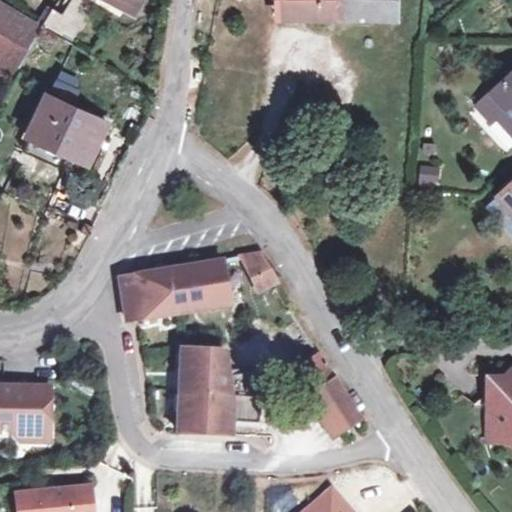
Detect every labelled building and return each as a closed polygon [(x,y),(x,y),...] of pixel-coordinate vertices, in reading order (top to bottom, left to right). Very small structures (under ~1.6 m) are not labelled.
[(143,0),(69,0),(61,14),(51,7),(40,25),(72,44),(99,0),(111,0),(135,13),(143,0)] [(399,0),(277,0),(277,17),(399,21),(399,0)] [(0,65),(10,72),(38,27),(0,4),(0,65)] [(511,134),(511,73),(476,106),(490,122),(496,117),(511,134)] [(56,81),(31,132),(71,151),(91,160),(109,123),(75,106),(81,92),(56,81)] [(71,151),(31,132),(27,141),(67,160),(71,151)] [(422,167),(421,179),(436,180),(437,168),(422,167)] [(511,183),(497,197),(511,212),(511,183)] [(511,235),(511,212),(497,197),(486,208),(511,235)] [(262,255),(242,258),(257,291),(275,281),(262,255)] [(126,321),(227,304),(221,262),(120,278),(126,321)] [(177,432),(228,434),(229,422),(258,423),(260,391),(254,371),(225,368),(220,343),(178,349),(179,370),(177,432)] [(307,396),(333,436),(361,419),(317,353),(298,367),(313,392),(307,396)] [(509,441),(511,444),(511,369),(506,377),(490,376),(489,434),(493,441),(509,441)] [(46,382),(0,381),(0,428),(6,429),(19,439),(45,439),(46,382)] [(91,511),(88,486),(14,494),(16,511),(91,511)]
